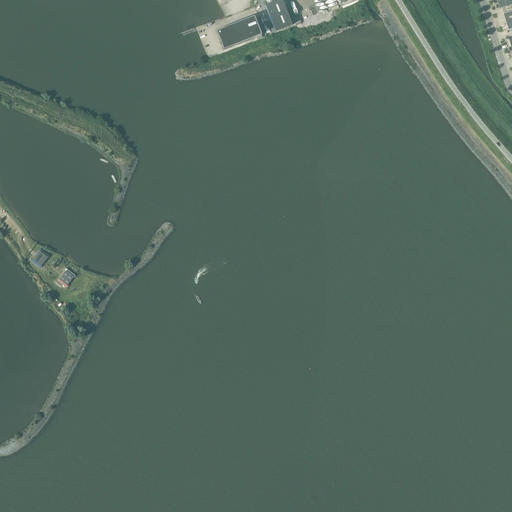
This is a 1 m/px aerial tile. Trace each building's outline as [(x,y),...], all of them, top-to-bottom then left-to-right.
[(282,0),(278,0),(265,5),(275,32),(292,25),(282,0)] [(511,5),(511,0),(497,0),(500,9),(511,5)] [(229,26),(223,28),(216,31),(217,34),(218,34),(223,46),(222,47),(224,50),(230,47),(261,35),(254,16),(249,18),(229,26)] [(39,254),(27,263),(36,274),(47,266),(39,254)] [(59,279),(57,281),(67,288),(68,286),(67,285),(73,277),(74,278),(76,276),(66,269),(64,271),(65,271),(59,279)]
